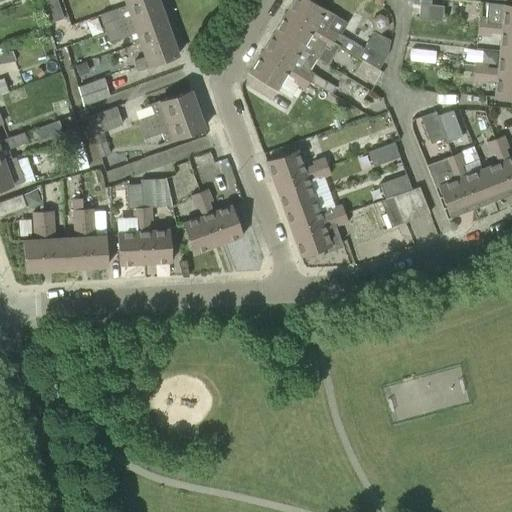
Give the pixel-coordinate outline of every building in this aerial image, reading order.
[(57,0),(39,0),(48,23),(63,17),(57,0)] [(107,32),(162,13),(157,0),(139,0),(127,4),(100,14),(107,32)] [(329,39),(332,41),(337,33),(328,27),(335,15),(310,0),(292,0),(285,13),(329,39)] [(420,19),(442,22),(444,6),(431,4),(431,0),(413,0),(413,4),(420,4),(419,16),(421,17),(420,19)] [(478,26),(511,29),(511,5),(488,3),(487,18),(479,17),(478,26)] [(162,13),(107,32),(111,42),(129,36),(132,45),(140,42),(169,32),(162,13)] [(300,50),(316,60),(329,39),(285,13),(273,33),(300,50)] [(388,27),(388,17),(379,13),(371,19),(372,28),(381,32),(388,27)] [(488,50),(499,51),(511,52),(511,29),(478,26),(477,34),(490,36),(488,50)] [(169,32),(140,42),(145,56),(134,60),(138,70),(177,55),(169,32)] [(335,86),(309,71),(307,74),(291,64),(300,50),(273,33),(261,52),(331,94),(335,86)] [(387,55),(367,43),(364,48),(358,57),(362,59),(378,69),(387,55)] [(0,63),(16,61),(12,50),(0,54),(0,63)] [(511,52),(499,51),(488,50),(487,64),(474,63),(474,64),(462,63),(461,71),(473,72),(511,75),(511,52)] [(357,110),(331,94),(261,52),(249,72),(276,89),(286,73),(295,79),(293,82),(304,90),(303,90),(352,119),(357,110)] [(382,72),(378,69),(362,59),(354,73),(374,85),(382,72)] [(89,71),(86,61),(75,65),(79,75),(89,71)] [(511,75),(473,72),(472,81),(485,82),(485,78),(496,79),(494,98),(511,100),(511,75)] [(0,79),(0,96),(9,93),(3,78),(0,79)] [(83,105),(109,96),(102,78),(77,87),(83,105)] [(138,119),(142,129),(196,108),(189,89),(150,103),(154,113),(138,119)] [(92,134),(122,124),(116,106),(86,117),(92,134)] [(196,108),(142,129),(145,138),(161,132),(165,142),(204,128),(196,108)] [(438,116),(446,137),(448,142),(463,137),(453,110),(438,116)] [(446,137),(438,116),(436,111),(421,116),(431,143),(446,137)] [(57,150),(80,140),(75,127),(51,136),(57,150)] [(0,138),(0,164),(3,163),(15,159),(10,147),(25,141),(22,131),(0,138)] [(503,135),(495,138),(511,181),(511,157),(508,158),(505,149),(508,147),(503,135)] [(511,192),(511,181),(495,138),(487,142),(491,154),(495,152),(499,162),(482,168),(494,199),(511,192)] [(106,140),(96,144),(100,156),(110,153),(106,140)] [(82,141),(80,141),(74,143),(63,147),(69,172),(88,167),(83,146),(82,141)] [(374,167),(400,156),(394,141),(368,151),(374,167)] [(274,184),(327,166),(323,157),(311,161),(313,164),(302,168),(295,150),(266,160),(274,184)] [(198,191),(218,244),(242,235),(231,204),(211,212),(208,202),(211,201),(207,189),(208,188),(200,168),(214,162),(210,151),(189,159),(192,170),(200,191),(198,191)] [(494,199),(482,168),(465,175),(461,165),(465,164),(460,152),(452,155),(472,207),(494,199)] [(433,174),(437,185),(449,216),(472,207),(452,155),(443,158),(447,168),(433,174)] [(3,163),(0,164),(0,189),(23,181),(18,170),(7,174),(3,163)] [(283,208),(313,198),(306,177),(316,174),(317,177),(329,173),(327,166),(274,184),(283,208)] [(379,183),(385,199),(411,189),(405,174),(379,183)] [(140,179),(140,184),(145,263),(171,261),(169,229),(148,230),(147,219),(151,219),(150,207),(172,205),(166,178),(140,179)] [(145,263),(140,184),(127,184),(129,208),(132,208),(133,221),(137,220),(138,231),(117,232),(119,265),(145,263)] [(419,186),(411,189),(385,199),(373,203),(383,230),(398,224),(397,221),(401,219),(403,223),(429,213),(419,186)] [(28,209),(42,203),(37,189),(23,195),(28,209)] [(218,244),(198,191),(190,194),(195,207),(198,205),(202,215),(182,223),(193,253),(218,244)] [(0,216),(25,207),(21,194),(0,201),(0,216)] [(86,267),(83,208),(82,198),(72,199),(74,237),(64,238),(66,268),(86,267)] [(291,232),(344,214),(341,205),(329,210),(330,213),(320,217),(313,198),(283,208),(291,232)] [(92,208),(83,208),(86,267),(107,265),(105,235),(94,236),(92,208)] [(66,268),(64,238),(53,238),(51,210),(41,211),(46,269),(66,268)] [(46,269),(41,211),(32,211),(33,240),(22,240),(24,271),(46,269)] [(344,214),(291,232),(300,257),(341,242),(335,226),(347,222),(344,214)]
